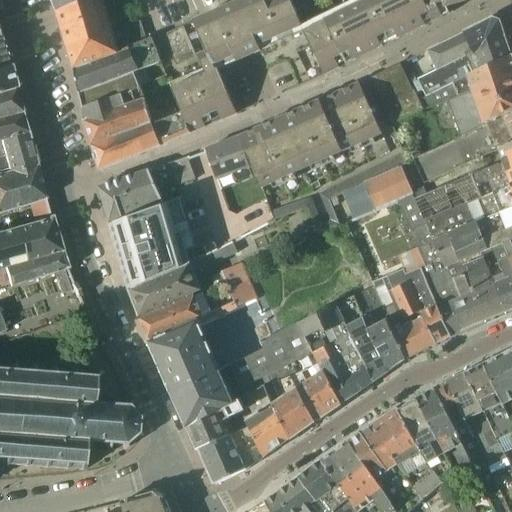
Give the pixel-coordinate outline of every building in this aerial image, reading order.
[(53,0),(58,13),(92,0),(53,0)] [(108,11),(103,0),(92,0),(58,13),(61,24),(69,49),(110,34),(103,13),(108,11)] [(304,0),(245,0),(194,22),(208,53),(200,56),(206,69),(208,74),(173,89),(183,113),(186,120),(191,134),(238,114),(237,112),(219,69),(216,71),(214,66),(302,27),(304,27),(298,14),(308,9),(304,0)] [(325,75),(444,17),(438,0),(358,0),(304,27),(302,27),(325,75)] [(470,0),(438,0),(444,17),(454,12),(452,6),(470,0)] [(506,38),(500,22),(493,19),(428,51),(437,71),(506,38)] [(136,33),(144,30),(141,21),(133,24),(136,33)] [(177,66),(197,57),(184,26),(164,35),(177,66)] [(136,33),(139,44),(140,45),(148,41),(144,30),(136,33)] [(75,70),(116,54),(110,34),(69,49),(75,70)] [(431,96),(511,57),(506,38),(437,71),(433,73),(429,74),(429,75),(418,80),(414,81),(419,93),(423,91),(426,98),(431,96)] [(134,73),(162,63),(153,40),(148,41),(140,45),(116,54),(75,70),(80,95),(134,73)] [(0,69),(9,67),(0,41),(0,69)] [(474,91),(511,75),(511,57),(431,96),(426,98),(421,100),(422,102),(420,103),(424,110),(448,101),(474,91)] [(415,91),(413,91),(401,65),(372,78),(394,125),(424,110),(420,103),(415,91)] [(0,93),(15,89),(9,67),(0,69),(0,93)] [(140,88),(134,73),(80,95),(83,108),(140,88)] [(462,137),(511,114),(511,75),(474,91),(448,101),(462,137)] [(360,84),(240,137),(263,188),(383,135),(360,84)] [(145,101),(140,88),(83,108),(86,121),(86,122),(145,101)] [(0,120),(22,114),(15,89),(0,93),(0,120)] [(169,120),(169,119),(165,110),(151,116),(145,101),(86,122),(93,145),(152,124),(153,126),(169,120)] [(191,134),(186,120),(183,113),(169,119),(169,120),(153,126),(152,124),(93,145),(101,171),(160,147),(191,134)] [(0,140),(27,133),(22,114),(0,120),(0,140)] [(499,150),(511,144),(511,114),(462,137),(453,142),(414,160),(425,184),(489,155),(499,151),(499,150)] [(10,174),(37,167),(27,133),(0,140),(0,172),(9,170),(10,173),(10,174)] [(240,137),(207,150),(218,179),(233,174),(237,185),(255,178),(240,137)] [(478,187),(511,172),(511,144),(499,150),(499,151),(504,165),(500,166),(499,165),(473,177),(474,179),(475,179),(478,187)] [(402,166),(402,167),(409,164),(404,153),(321,195),(332,220),(323,224),(312,198),(272,212),(276,222),(283,219),(309,210),(319,235),(343,225),(333,201),(340,199),(345,196),(344,194),(402,166)] [(178,187),(191,182),(196,179),(188,157),(155,169),(100,188),(111,223),(134,215),(134,216),(158,208),(165,205),(158,188),(176,182),(178,187)] [(344,194),(345,196),(355,220),(399,202),(414,195),(415,195),(402,167),(402,166),(344,194)] [(0,195),(42,185),(37,167),(10,174),(10,173),(0,175),(0,195)] [(483,199),(511,186),(511,172),(478,187),(483,199)] [(475,179),(474,179),(473,177),(446,189),(417,201),(427,223),(478,201),(483,199),(478,187),(475,179)] [(0,211),(45,199),(42,185),(0,195),(0,211)] [(484,214),(486,219),(511,208),(511,186),(483,199),(478,201),(484,214)] [(485,321),(474,295),(461,263),(449,235),(434,241),(432,236),(427,223),(417,201),(414,195),(399,202),(428,268),(422,270),(433,297),(451,337),(463,331),(485,321)] [(446,229),(484,214),(478,201),(427,223),(432,236),(447,230),(446,229)] [(227,247),(222,237),(208,243),(175,257),(170,244),(188,238),(184,224),(166,230),(158,208),(134,216),(134,215),(111,223),(131,291),(131,292),(190,266),(189,263),(203,258),(205,258),(227,247)] [(505,244),(511,240),(511,208),(486,219),(484,214),(446,229),(447,230),(432,236),(434,241),(449,235),(461,263),(484,253),(495,248),(505,244)] [(0,268),(61,252),(51,219),(21,228),(20,227),(18,227),(18,228),(0,233),(0,268)] [(195,274),(199,272),(238,254),(234,243),(227,247),(205,258),(203,258),(189,263),(190,266),(131,292),(142,321),(197,297),(204,294),(195,274)] [(511,261),(511,259),(505,244),(495,248),(484,253),(489,268),(490,268),(497,286),(496,287),(506,313),(511,310),(511,261)] [(0,289),(9,287),(67,270),(61,252),(0,268),(0,289)] [(485,321),(506,313),(496,287),(497,286),(490,268),(489,268),(484,253),(461,263),(466,275),(474,295),(485,321)] [(257,299),(250,282),(242,265),(223,273),(229,286),(236,303),(205,317),(197,320),(150,341),(172,393),(220,372),(200,325),(221,316),(257,299)] [(407,277),(404,270),(389,277),(394,290),(389,292),(383,279),(374,283),(375,286),(374,286),(374,289),(379,299),(380,298),(384,308),(383,309),(387,321),(388,321),(393,333),(394,333),(406,361),(437,344),(418,303),(407,277)] [(437,344),(451,337),(433,297),(422,270),(407,277),(418,303),(437,344)] [(62,294),(72,291),(65,271),(55,275),(62,294)] [(214,293),(229,286),(223,273),(212,277),(217,288),(213,290),(214,293)] [(369,329),(389,372),(406,361),(394,333),(393,333),(388,321),(387,321),(383,309),(384,308),(380,298),(379,299),(374,289),(355,297),(369,329)] [(197,320),(205,317),(197,297),(142,321),(150,341),(197,320)] [(373,383),(389,372),(369,329),(355,297),(336,305),(345,324),(352,338),(373,383)] [(359,392),(373,383),(352,338),(345,324),(336,305),(300,323),(312,346),(328,337),(344,367),(346,366),(359,392)] [(315,353),(312,346),(300,323),(261,342),(265,350),(232,366),(243,389),(269,376),(286,368),(315,353)] [(342,405),(359,392),(346,366),(344,367),(328,337),(312,346),(315,353),(286,368),(291,377),(300,373),(320,364),(324,371),(324,372),(342,405)] [(511,351),(485,365),(511,419),(511,351)] [(131,402),(128,401),(125,406),(113,405),(113,400),(110,399),(109,405),(94,403),(96,380),(101,374),(98,371),(93,377),(75,376),(76,369),(71,369),(71,375),(56,373),(56,367),(52,367),(51,373),(36,372),(36,366),(32,366),(31,372),(16,371),(16,364),(12,364),(12,370),(0,369),(0,465),(85,471),(87,447),(90,447),(91,442),(107,444),(107,449),(110,449),(110,444),(123,445),(124,450),(127,449),(126,444),(135,436),(140,438),(142,435),(137,432),(138,420),(142,419),(141,415),(136,417),(128,408),(131,402)] [(316,422),(342,405),(324,372),(324,371),(320,364),(300,373),(291,377),(316,422)] [(511,419),(485,365),(466,374),(504,453),(511,449),(511,419)] [(316,422),(291,377),(286,368),(269,376),(297,436),(316,422)] [(234,403),(231,396),(220,372),(172,393),(187,426),(215,415),(226,408),(231,417),(245,410),(241,401),(240,400),(234,403)] [(507,458),(504,453),(466,374),(448,383),(488,465),(489,467),(507,458)] [(265,387),(274,409),(275,408),(290,440),(297,436),(269,376),(243,389),(246,396),(247,397),(257,391),(265,387)] [(476,471),(477,471),(488,465),(448,383),(435,390),(476,471)] [(198,451),(201,450),(249,423),(274,409),(265,387),(257,391),(247,397),(246,396),(240,400),(241,401),(245,410),(231,417),(226,408),(215,415),(187,426),(198,451)] [(455,471),(457,475),(469,497),(485,489),(477,471),(476,471),(435,390),(417,400),(446,454),(457,448),(459,451),(455,453),(462,467),(455,471)] [(455,471),(446,454),(417,400),(399,410),(443,484),(457,475),(455,471)] [(266,457),(290,440),(275,408),(274,409),(249,423),(266,457)] [(443,484),(399,410),(373,426),(425,501),(443,484)] [(247,470),(266,457),(249,423),(201,450),(216,485),(247,470)] [(425,501),(373,426),(361,434),(416,510),(425,501)] [(413,511),(416,510),(361,434),(349,443),(397,511),(413,511)] [(397,511),(349,443),(322,463),(360,511),(368,511),(365,507),(377,498),(379,502),(378,503),(383,511),(397,511)] [(360,511),(322,463),(298,480),(314,501),(321,496),(333,511),(360,511)] [(333,511),(321,496),(314,501),(298,480),(266,503),(270,511),(333,511)] [(156,494),(123,502),(125,511),(171,511),(165,498),(167,495),(157,490),(156,494)]
